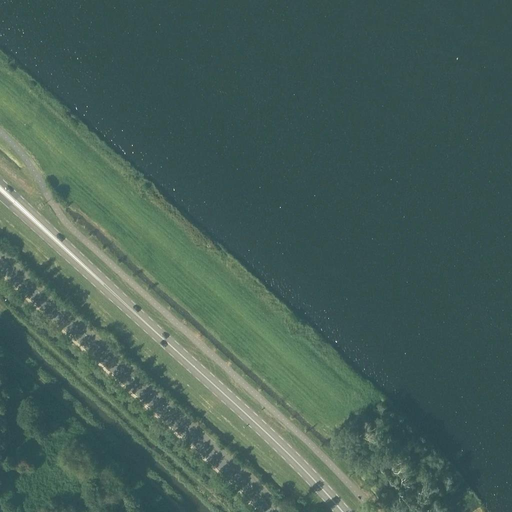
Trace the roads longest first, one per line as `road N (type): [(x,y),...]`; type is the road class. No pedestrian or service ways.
road 1 (primary): [(342,511),(0,189)]
road 2 (unclassified): [(265,511),(0,265)]
road 3 (unknown): [(251,511),(0,278)]
road 4 (track): [(184,511),(0,340)]
